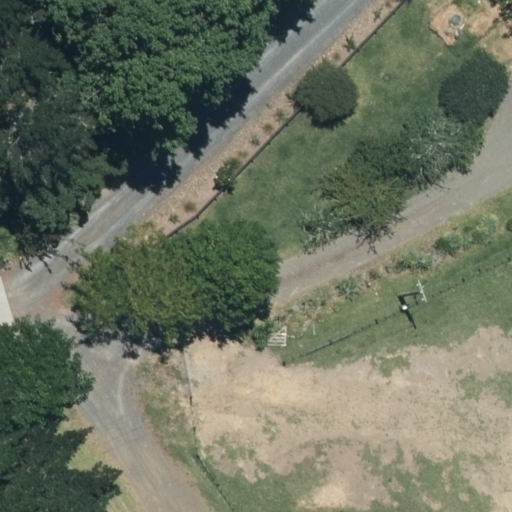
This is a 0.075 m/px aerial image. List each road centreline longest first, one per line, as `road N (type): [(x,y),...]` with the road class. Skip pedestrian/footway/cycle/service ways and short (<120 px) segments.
road 1 (unknown): [(0,334),(70,348),(132,338),(308,274),(511,171)]
road 2 (unknown): [(0,300),(50,272),(336,0)]
